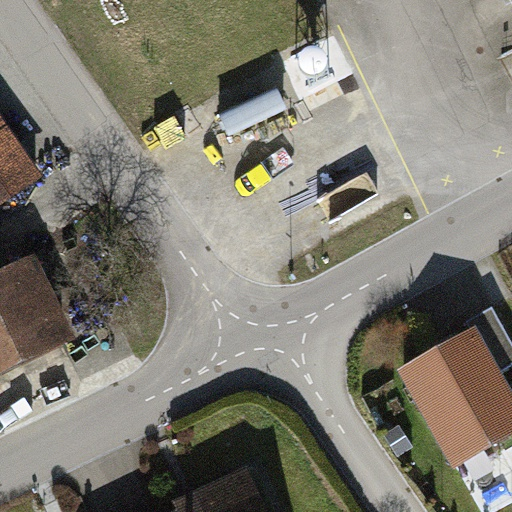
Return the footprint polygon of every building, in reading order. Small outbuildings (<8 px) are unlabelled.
[(511,0),(484,0),(511,57),(511,0)] [(0,208),(43,181),(0,115),(0,208)] [(31,264),(0,278),(0,374),(68,341),(31,264)] [(511,423),(464,336),(387,378),(441,477),(511,438),(511,423)] [(251,511),(235,473),(160,504),(163,511),(251,511)]
